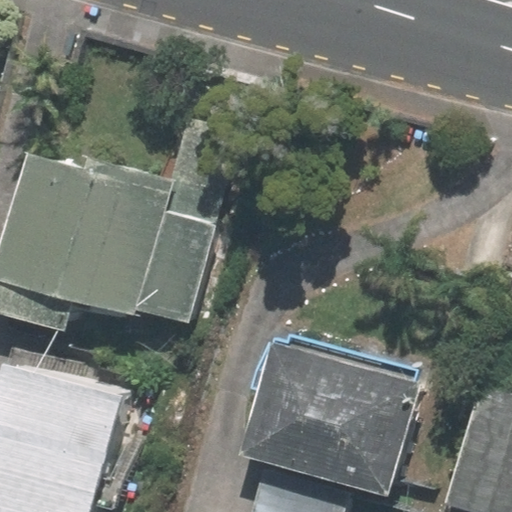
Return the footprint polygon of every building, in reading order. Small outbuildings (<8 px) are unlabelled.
[(192,111),(178,166),(69,140),(31,297),(102,314),(110,284),(225,312),(269,129),(192,111)] [(434,488),(468,367),(314,324),(280,445),(434,488)] [(129,511),(166,381),(43,347),(0,504),(0,511),(129,511)] [(511,504),(511,373),(506,372),(475,495),(511,504)] [(267,511),(362,511),(369,487),(281,463),(267,511)]
